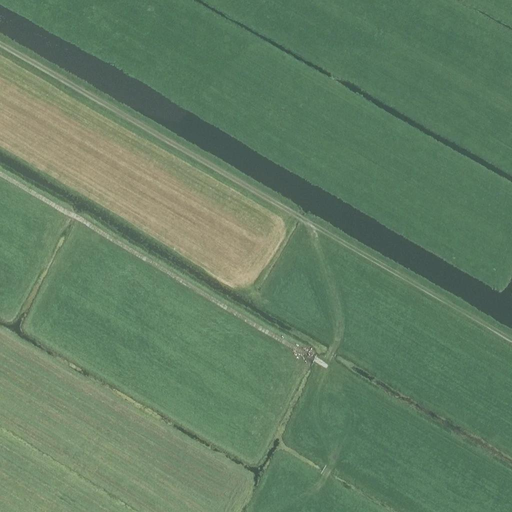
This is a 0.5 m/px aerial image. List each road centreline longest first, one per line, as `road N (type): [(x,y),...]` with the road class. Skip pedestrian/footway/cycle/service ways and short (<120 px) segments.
road 1 (track): [(511,341),(0,44)]
road 2 (track): [(511,482),(325,365),(315,387),(331,464),(317,485),(277,511)]
road 3 (track): [(327,359),(325,365),(0,173)]
road 4 (track): [(327,359),(337,339),(324,233)]
